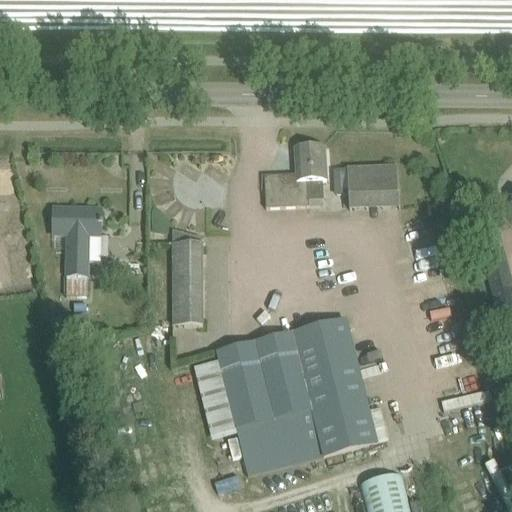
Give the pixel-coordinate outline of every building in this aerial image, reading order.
[(265,179),(266,199),(266,212),(310,209),(309,203),(322,202),(322,185),(325,185),(325,149),(296,150),(298,177),(265,179)] [(409,167),(339,169),(339,188),(349,188),(350,212),(410,210),(409,167)] [(87,300),(88,264),(101,265),(101,239),(102,228),(103,228),(103,224),(102,224),(102,213),(54,212),(54,238),(68,238),(67,279),(67,299),(87,300)] [(173,233),(173,329),(202,327),(201,242),(173,233)] [(497,235),(479,239),(497,307),(511,303),(511,291),(511,286),(509,286),(499,252),(501,251),(497,235)] [(378,447),(347,323),(217,355),(248,480),(378,447)] [(432,373),(467,363),(465,354),(429,364),(432,373)] [(411,511),(402,477),(359,488),(365,511),(411,511)]
